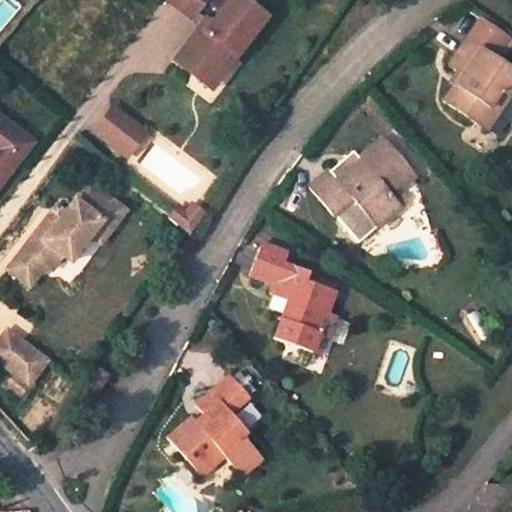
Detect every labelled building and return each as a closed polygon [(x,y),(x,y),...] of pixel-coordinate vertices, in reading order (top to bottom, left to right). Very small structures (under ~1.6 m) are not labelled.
[(190,19),(165,0),(155,0),(155,1),(194,32),(198,25),(205,30),(213,19),(199,8),(190,19)] [(165,0),(190,19),(199,8),(213,19),(205,30),(198,25),(194,32),(174,56),(193,70),(200,61),(214,72),(228,54),(234,58),(265,18),(242,0),(227,0),(225,4),(220,0),(165,0)] [(508,41),(482,23),(448,67),(459,76),(440,104),(474,128),(485,112),(496,119),(511,95),(511,75),(492,62),(508,41)] [(209,90),(234,58),(228,54),(214,72),(200,61),(193,70),(174,56),(171,60),(209,90)] [(111,106),(92,130),(120,152),(139,129),(111,106)] [(485,112),(474,128),(484,135),(496,119),(485,112)] [(0,180),(22,151),(0,133),(0,180)] [(350,173),(336,184),(326,174),(305,191),(331,220),(332,218),(353,242),(372,226),(375,230),(399,209),(389,198),(412,179),(379,142),(358,161),(364,168),(354,177),(350,173)] [(7,269),(17,277),(33,256),(44,265),(50,270),(61,256),(69,262),(90,235),(101,221),(110,229),(125,211),(88,182),(63,213),(55,206),(7,269)] [(187,234),(201,214),(192,207),(180,217),(173,211),(167,218),(187,234)] [(100,243),(110,230),(101,221),(90,235),(100,243)] [(270,288),(280,266),(284,257),(258,246),(244,276),(270,288)] [(33,256),(17,277),(28,286),(44,265),(33,256)] [(316,322),(326,297),(301,286),(305,277),(280,266),(270,288),(265,298),(282,305),(266,341),(300,357),(307,341),(315,345),(324,325),(316,322)] [(6,331),(0,338),(0,364),(16,376),(34,352),(6,331)] [(308,361),(315,345),(307,341),(300,357),(308,361)] [(46,361),(34,352),(16,376),(28,385),(46,361)] [(95,391),(108,371),(98,363),(84,383),(95,391)] [(246,437),(229,417),(248,400),(230,380),(197,409),(210,425),(201,433),(190,421),(164,444),(198,481),(220,461),(239,482),(260,462),(242,442),(246,437)]
